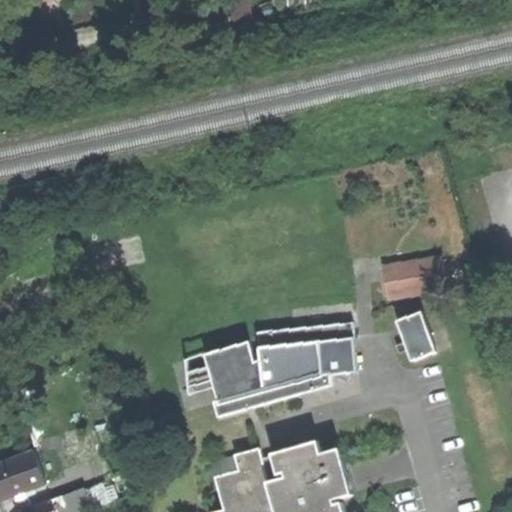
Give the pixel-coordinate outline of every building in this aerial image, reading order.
[(389,296),(444,286),(439,258),(384,269),(389,296)] [(413,361),(438,351),(422,311),(397,321),(413,361)] [(334,388),(332,375),(348,383),(352,374),(359,373),(353,323),(257,334),(261,363),(256,365),(250,345),(205,358),(219,406),(216,407),(220,423),(334,388)] [(344,511),(342,503),(336,505),(334,499),(352,494),(341,453),(323,458),(320,446),(264,461),(261,452),(237,458),(237,460),(213,467),(225,511),(344,511)] [(0,501),(47,483),(35,451),(0,464),(0,501)] [(24,511),(57,511),(54,501),(24,511)]
